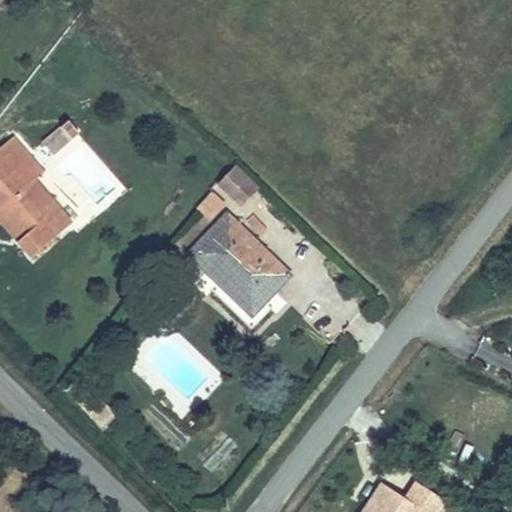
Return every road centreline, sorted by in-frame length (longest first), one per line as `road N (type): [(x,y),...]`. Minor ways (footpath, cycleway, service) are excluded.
road 1 (tertiary): [(511,182),(257,511)]
road 2 (tertiary): [(0,384),(125,511)]
